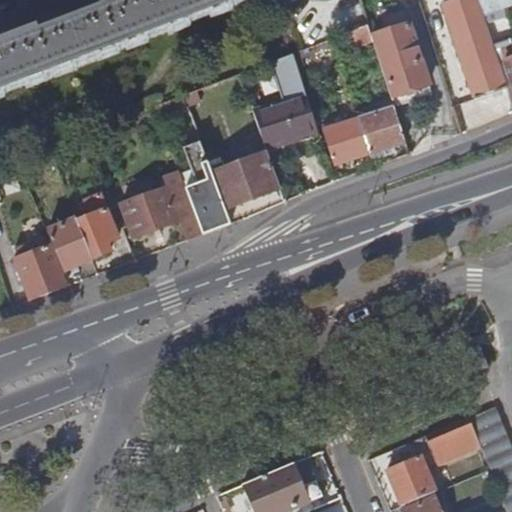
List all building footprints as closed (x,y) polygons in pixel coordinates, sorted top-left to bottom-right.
[(0,88),(236,0),(119,0),(0,45),(0,88)] [(484,14),(479,0),(453,0),(444,3),(476,99),(508,89),(484,14)] [(511,0),(479,0),(484,14),(511,5),(511,0)] [(374,44),(394,108),(432,96),(409,26),(371,38),(374,44)] [(374,44),(371,38),(368,27),(351,33),(356,49),(374,44)] [(196,92),(182,98),(185,107),(200,102),(196,92)] [(318,133),(306,97),(253,114),(266,150),(318,133)] [(182,98),(154,108),(158,118),(185,107),(182,98)] [(394,108),(358,120),(370,156),(406,144),(394,108)] [(370,156),(358,120),(323,132),(335,168),(370,156)] [(95,130),(86,133),(102,176),(111,172),(95,130)] [(230,225),(225,212),(208,168),(199,143),(182,149),(196,185),(185,190),(202,236),(230,225)] [(221,163),(208,168),(225,212),(237,207),(229,185),(235,183),(243,204),(279,191),(265,153),(223,168),(221,163)] [(22,158),(16,160),(19,166),(22,174),(37,168),(33,159),(24,163),(22,158)] [(185,242),(202,236),(185,190),(179,174),(163,181),(166,191),(120,207),(132,240),(179,223),(185,242)] [(235,183),(229,185),(237,207),(243,204),(235,183)] [(90,217),(77,223),(92,260),(111,252),(108,244),(117,240),(99,195),(83,202),(90,217)] [(76,220),(46,232),(63,272),(69,269),(76,267),(92,260),(77,223),(76,220)] [(30,301),(65,288),(50,248),(36,253),(33,244),(15,251),(18,259),(14,261),(15,264),(12,266),(19,284),(22,283),(30,301)] [(458,356),(468,377),(485,370),(476,349),(458,356)] [(511,511),(511,450),(495,408),(468,419),(471,424),(480,448),(490,471),(506,511),(511,511)] [(436,467),(480,448),(471,424),(426,443),(436,467)] [(385,472),(400,507),(433,493),(420,460),(424,458),(422,452),(417,454),(419,458),(385,472)] [(301,488),(313,484),(304,461),(292,466),(301,488)] [(263,478),(241,487),(252,511),(287,511),(319,499),(313,484),(301,488),(292,466),(263,478)] [(437,511),(432,499),(402,511),(401,511),(437,511)]
